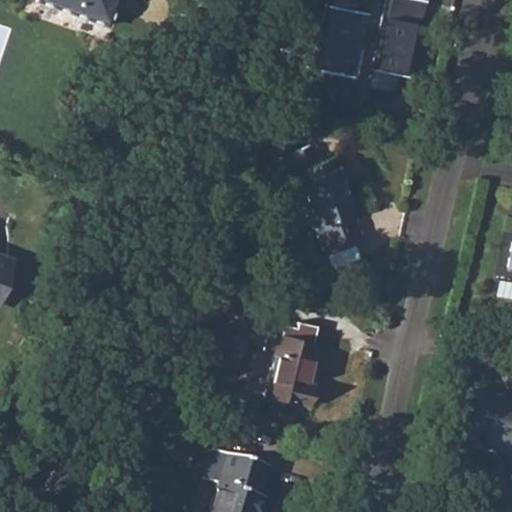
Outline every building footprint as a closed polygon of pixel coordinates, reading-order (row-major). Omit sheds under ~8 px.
[(35,0),(104,25),(113,0),(35,0)] [(399,91),(402,76),(399,75),(410,23),(417,24),(423,0),(422,0),(387,0),(380,34),(358,30),(362,12),(351,9),(353,0),(326,0),(311,66),(348,74),(355,45),(377,49),(369,85),(399,91)] [(306,145),(292,151),(299,168),(293,171),(291,171),(310,226),(313,225),(322,249),(359,236),(349,211),(352,210),(332,156),(313,163),(306,145)] [(0,281),(8,259),(0,256),(0,281)] [(177,273),(167,298),(191,308),(201,282),(177,273)] [(261,348),(263,349),(273,351),(264,393),(305,403),(310,382),(302,380),(311,342),(309,341),(313,325),(294,320),(292,326),(280,323),(277,334),(268,332),(266,332),(261,348)] [(134,389),(126,412),(157,423),(164,399),(134,389)] [(511,400),(469,391),(459,442),(511,453),(511,400)] [(215,484),(206,511),(257,511),(261,499),(257,497),(265,466),(210,450),(201,480),(215,484)]
